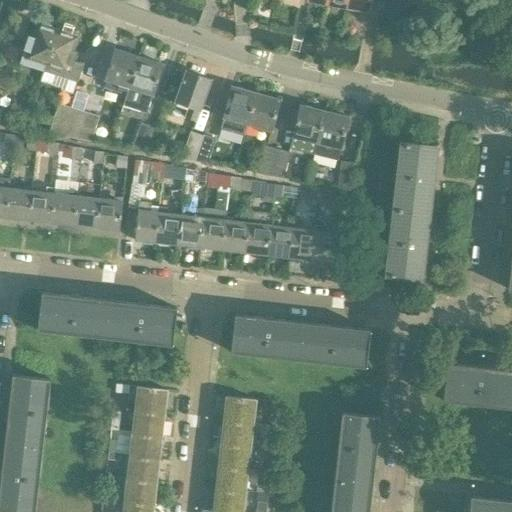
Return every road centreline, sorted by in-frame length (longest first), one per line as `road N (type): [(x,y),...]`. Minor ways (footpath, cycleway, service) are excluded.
road 1 (residential): [(502,114),(287,72),(77,0)]
road 2 (residential): [(205,291),(185,511)]
road 3 (residential): [(205,291),(422,316)]
road 4 (residential): [(476,322),(502,114)]
road 5 (residential): [(0,267),(205,291)]
road 6 (residential): [(397,511),(422,316)]
